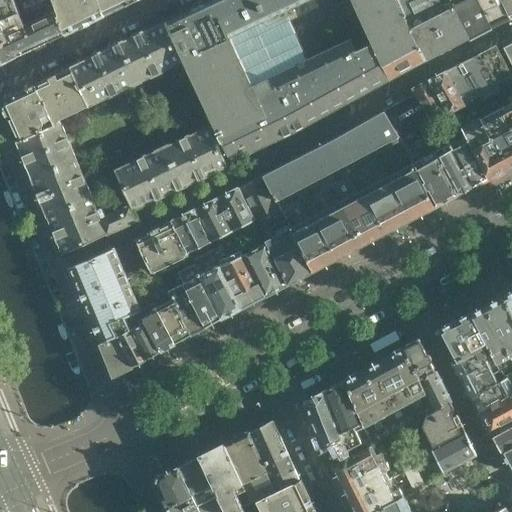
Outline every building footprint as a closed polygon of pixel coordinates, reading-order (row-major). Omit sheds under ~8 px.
[(58,15),(51,0),(0,0),(0,64),(65,34),(56,16),(58,15)] [(88,23),(77,0),(51,0),(58,15),(56,16),(65,34),(88,23)] [(77,0),(88,23),(117,9),(112,0),(77,0)] [(135,0),(112,0),(117,9),(135,0)] [(426,60),(398,0),(211,0),(166,22),(165,22),(183,60),(231,162),(279,140),(278,140),(280,139),(279,137),(287,134),(287,133),(290,131),(292,133),(294,132),(375,88),(373,86),(367,75),(375,72),(380,83),(388,79),(389,80),(391,79),(426,60)] [(468,38),(451,0),(398,0),(426,60),(442,51),(442,50),(449,46),(449,47),(468,38)] [(492,29),(478,0),(451,0),(468,38),(469,41),(492,29)] [(478,0),(492,29),(509,20),(500,0),(478,0)] [(511,18),(511,0),(500,0),(509,20),(511,18)] [(121,90),(183,60),(165,22),(164,23),(164,22),(155,27),(143,33),(103,52),(69,68),(85,107),(121,90)] [(511,39),(503,44),(511,61),(511,39)] [(511,91),(511,74),(496,45),(480,53),(500,92),(503,97),(511,91)] [(500,92),(480,53),(463,62),(481,96),(483,101),(500,92)] [(481,96),(463,62),(446,71),(464,105),(481,96)] [(85,107),(69,68),(34,85),(50,124),(61,119),(85,107)] [(464,105),(446,71),(445,71),(444,72),(445,73),(433,79),(429,80),(447,114),(464,105)] [(447,114),(429,80),(427,81),(428,81),(416,88),(416,87),(413,89),(412,89),(411,89),(413,93),(429,123),(447,114)] [(34,85),(6,99),(3,107),(17,140),(50,124),(34,85)] [(511,91),(503,97),(499,99),(511,123),(511,91)] [(429,123),(413,93),(411,94),(411,95),(386,110),(385,109),(384,110),(400,139),(429,123)] [(511,123),(499,99),(479,109),(506,161),(505,161),(508,166),(507,166),(508,167),(511,164),(511,123)] [(506,161),(479,109),(458,120),(488,177),(503,170),(502,163),(505,161),(506,161)] [(416,167),(405,148),(400,139),(384,110),(382,111),(383,111),(361,124),(360,123),(359,124),(359,125),(336,138),(335,137),(334,138),(334,139),(311,151),(310,150),(308,151),(309,152),(287,163),(286,162),(284,163),(285,164),(274,170),(273,169),(272,170),(265,174),(265,173),(262,175),(242,186),(241,186),(240,186),(256,218),(255,219),(260,229),(285,216),(289,223),(293,232),(318,219),(342,206),(362,244),(387,231),(367,193),(391,180),(416,167)] [(77,158),(69,138),(61,119),(50,124),(17,140),(33,178),(77,158)] [(488,177),(458,120),(442,129),(451,145),(452,145),(473,185),(488,177)] [(228,165),(211,126),(168,146),(186,184),(197,179),(198,180),(207,176),(206,175),(228,165)] [(473,185),(452,145),(451,145),(442,129),(427,137),(438,156),(457,194),(473,185)] [(457,194),(438,156),(431,160),(421,140),(405,148),(416,167),(436,205),(457,194)] [(186,184),(168,146),(115,170),(130,204),(133,209),(155,199),(164,195),(175,190),(186,185),(186,184)] [(92,196),(77,158),(33,178),(39,193),(42,192),(45,199),(42,200),(48,216),(92,196)] [(436,205),(416,167),(391,180),(411,218),(436,205)] [(411,218),(391,180),(367,193),(387,231),(411,218)] [(256,218),(240,186),(239,187),(240,187),(238,188),(238,187),(217,198),(233,230),(255,219),(256,218)] [(115,230),(138,219),(133,209),(130,204),(101,218),(92,196),(48,216),(64,254),(108,233),(115,230)] [(233,230),(217,198),(195,209),(211,241),(233,230)] [(362,244),(342,206),(318,219),(338,257),(362,244)] [(211,241),(195,209),(173,220),(188,252),(211,241)] [(338,257),(318,219),(293,232),(313,270),(338,257)] [(188,252),(173,220),(136,238),(152,271),(166,264),(168,267),(176,263),(174,260),(189,253),(188,252)] [(313,270),(293,232),(289,223),(264,236),(267,241),(288,283),(313,270)] [(288,283),(267,241),(244,253),(266,295),(288,283)] [(135,297),(115,248),(70,267),(90,317),(135,297)] [(266,295),(244,253),(221,266),(243,307),(266,295)] [(221,318),(199,276),(193,264),(184,269),(190,280),(189,280),(194,290),(196,289),(198,292),(190,296),(206,326),(221,318)] [(243,307),(221,266),(221,265),(199,276),(221,318),(243,307)] [(152,296),(167,288),(163,280),(148,288),(149,291),(152,296)] [(206,326),(190,296),(184,283),(168,291),(173,299),(191,334),(206,326)] [(157,307),(152,296),(149,291),(135,297),(140,310),(143,317),(161,350),(176,342),(157,307)] [(511,291),(503,296),(511,312),(511,291)] [(511,312),(503,296),(487,304),(509,347),(511,351),(511,312)] [(125,317),(134,313),(140,310),(135,297),(90,317),(102,344),(118,336),(111,323),(125,317)] [(191,334),(173,299),(157,307),(176,342),(191,334)] [(509,347),(487,304),(471,313),(492,353),(497,362),(505,358),(501,351),(509,347)] [(161,350),(143,317),(140,310),(134,313),(140,324),(131,328),(147,358),(161,350)] [(492,353),(471,313),(456,321),(473,352),(476,350),(483,347),(488,355),(492,353)] [(147,358),(131,328),(125,317),(111,323),(118,336),(133,365),(147,358)] [(473,352),(456,321),(437,330),(454,362),(473,352)] [(133,365),(118,336),(102,344),(114,375),(133,365)] [(436,371),(421,340),(405,348),(420,378),(436,371)] [(433,403),(420,378),(405,348),(365,370),(392,425),(433,403)] [(500,380),(492,366),(497,363),(497,362),(492,353),(488,355),(481,359),(476,350),(473,352),(454,362),(471,395),(500,380)] [(392,425),(365,370),(345,381),(365,426),(368,434),(369,436),(392,425)] [(451,402),(444,387),(436,371),(420,378),(433,403),(436,410),(451,402)] [(479,410),(511,392),(511,391),(505,378),(500,380),(471,395),(479,410)] [(365,426),(345,381),(324,391),(348,446),(362,440),(365,448),(373,444),(369,436),(368,434),(360,437),(357,429),(365,426)] [(350,450),(348,446),(324,391),(305,401),(323,446),(334,440),(342,454),(350,450)] [(511,421),(511,392),(479,410),(492,433),(511,421)] [(465,429),(451,402),(436,410),(424,415),(421,434),(422,437),(426,435),(432,447),(465,430),(465,429)] [(301,479),(273,419),(250,431),(277,490),(301,479)] [(511,421),(492,433),(511,471),(511,421)] [(477,455),(472,444),(465,430),(432,447),(444,472),(445,472),(477,455),(476,455),(477,455)] [(277,490),(250,431),(226,443),(253,502),(258,499),(277,490)] [(342,483),(386,460),(378,442),(373,444),(365,448),(333,465),(342,483)] [(316,511),(315,508),(307,511),(263,511),(258,499),(253,502),(226,443),(181,466),(195,495),(202,511),(316,511)] [(351,500),(395,477),(386,460),(342,483),(351,500)] [(195,495),(181,466),(161,476),(159,482),(169,507),(195,495)] [(357,511),(371,511),(399,497),(404,495),(395,477),(351,500),(357,511)] [(301,479),(277,490),(258,499),(263,511),(307,511),(315,508),(301,479)] [(202,511),(195,495),(169,507),(171,511),(202,511)] [(418,511),(414,501),(403,506),(399,497),(371,511),(418,511)]
